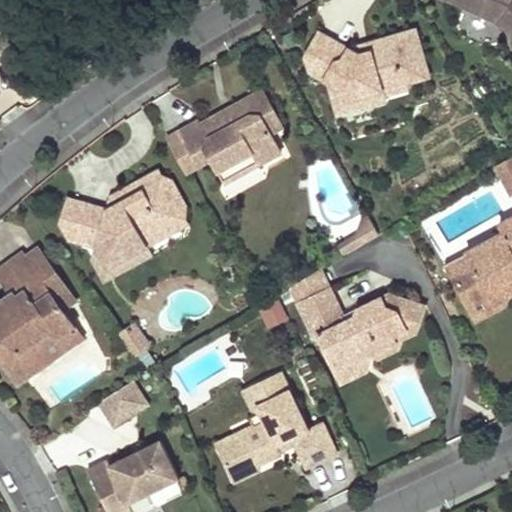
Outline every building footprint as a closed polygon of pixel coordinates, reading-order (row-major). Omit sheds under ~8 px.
[(511,49),(511,0),(440,0),(493,24),(511,49)] [(415,33),(366,47),(368,52),(357,55),(351,52),(317,33),(304,57),(309,72),(327,84),(337,91),(341,105),(362,99),(361,94),(379,89),(382,99),(406,92),(404,87),(429,80),(415,33)] [(337,118),(384,104),(382,99),(379,89),(361,94),(362,99),(341,105),(337,91),(327,84),(337,118)] [(179,134),(194,162),(207,154),(211,160),(218,173),(250,154),(257,166),(280,154),(269,134),(281,128),(262,92),(232,108),(231,119),(218,126),(209,121),(199,126),(198,123),(179,134)] [(232,108),(209,121),(218,126),(231,119),(232,108)] [(194,162),(179,134),(166,141),(185,175),(198,168),(194,162)] [(207,154),(194,162),(198,168),(211,160),(207,154)] [(250,154),(218,173),(224,185),(257,166),(250,154)] [(511,159),(493,167),(507,201),(511,198),(511,159)] [(165,186),(158,173),(122,193),(126,202),(115,208),(108,212),(69,201),(62,225),(70,241),(84,245),(98,249),(109,269),(128,258),(125,252),(142,243),(145,249),(187,226),(179,211),(185,208),(171,183),(165,186)] [(126,202),(122,193),(110,200),(115,208),(126,202)] [(379,235),(369,218),(364,221),(358,235),(341,245),(347,255),(379,235)] [(511,221),(508,223),(500,227),(505,236),(486,246),(445,268),(468,311),(490,299),(501,302),(511,296),(511,221)] [(482,237),(486,246),(505,236),(500,227),(482,237)] [(98,249),(84,245),(105,283),(150,258),(145,249),(142,243),(125,252),(128,258),(109,269),(98,249)] [(51,302),(47,296),(59,287),(34,252),(22,260),(19,256),(0,269),(0,283),(10,297),(13,302),(3,309),(0,305),(0,364),(2,367),(16,357),(25,370),(45,356),(35,343),(49,333),(55,342),(72,330),(51,302)] [(292,290),(299,305),(329,290),(321,273),(292,290)] [(51,302),(64,293),(59,287),(47,296),(51,302)] [(320,339),(334,367),(349,360),(369,367),(372,358),(373,356),(396,345),(393,339),(407,332),(411,321),(420,324),(425,309),(390,296),(359,312),(357,316),(359,318),(346,324),(329,290),(299,305),(316,341),(320,339)] [(490,299),(468,311),(475,324),(511,304),(511,296),(501,302),(490,299)] [(13,302),(10,297),(0,303),(0,305),(3,309),(13,302)] [(416,336),(420,324),(411,321),(407,332),(393,339),(396,345),(373,356),(372,358),(379,360),(400,350),(403,342),(416,336)] [(120,338),(134,359),(151,347),(136,327),(120,338)] [(16,386),(79,341),(72,330),(55,342),(49,333),(35,343),(45,356),(25,370),(16,357),(2,367),(16,386)] [(349,360),(334,367),(343,385),(367,374),(369,367),(349,360)] [(255,428),(252,429),(247,445),(222,457),(235,485),(261,472),(259,467),(283,456),(281,453),(278,447),(293,439),(296,446),(308,469),(338,455),(323,424),(309,431),(281,374),(249,390),(259,409),(265,423),(255,428)] [(109,432),(149,405),(132,380),(92,407),(109,432)] [(255,428),(265,423),(259,409),(253,411),(256,417),(251,420),(255,428)] [(247,445),(252,429),(216,447),(222,457),(247,445)] [(278,447),(281,453),(296,446),(293,439),(278,447)] [(177,484),(158,445),(139,454),(141,458),(131,463),(129,460),(107,471),(105,465),(85,475),(103,511),(105,511),(123,503),(126,510),(177,484)] [(126,510),(123,503),(105,511),(127,511),(126,510)]
